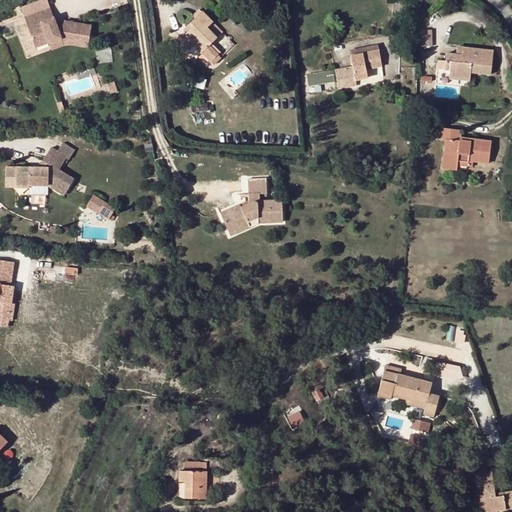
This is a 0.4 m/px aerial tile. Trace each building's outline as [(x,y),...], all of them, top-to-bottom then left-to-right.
[(199,9),(193,16),(195,19),(202,12),(199,9)] [(54,29),(47,11),(20,21),(32,50),(47,44),(58,40),(59,42),(86,45),(89,27),(62,23),(61,30),(54,29)] [(186,34),(184,36),(194,46),(202,54),(203,53),(211,62),(219,56),(210,46),(218,39),(208,28),(213,23),(203,12),(202,12),(195,19),(190,23),(194,27),(186,34)] [(186,34),(194,27),(190,23),(183,31),(186,34)] [(213,23),(208,28),(218,39),(223,34),(223,33),(213,23)] [(191,49),(194,46),(184,36),(181,39),(191,49)] [(59,42),(58,40),(47,44),(50,53),(61,48),(61,46),(86,49),(86,45),(59,42)] [(447,54),(446,62),(445,70),(451,71),(450,78),(471,80),(472,73),(491,75),(493,51),(464,48),(463,55),(457,55),(447,54)] [(336,71),(339,90),(357,86),(356,81),(368,79),(367,70),(382,67),(379,51),(351,56),(353,67),(336,71)] [(221,58),(219,56),(211,62),(215,66),(222,59),(221,58)] [(438,69),(445,70),(446,62),(437,61),(437,69),(438,69)] [(307,74),(310,86),(337,80),(334,68),(307,74)] [(405,97),(413,96),(412,84),(404,85),(405,97)] [(442,169),(457,171),(458,166),(459,161),(469,162),(474,162),(489,165),(492,142),(471,139),(470,141),(460,140),(461,137),(462,131),(441,128),(439,139),(446,140),(442,169)] [(59,173),(66,160),(69,162),(75,152),(63,144),(57,154),(51,151),(43,163),(50,167),(48,170),(16,169),(15,190),(29,190),(29,187),(47,187),(63,197),(73,181),(59,173)] [(250,193),(249,193),(249,201),(249,203),(241,207),(240,205),(221,213),(227,227),(237,223),(241,232),(259,224),(283,223),(283,200),(281,200),(260,201),(260,194),(267,194),(267,179),(250,179),(250,193)] [(105,203),(94,196),(86,208),(98,215),(105,203)] [(116,209),(105,203),(98,215),(108,221),(109,221),(112,223),(115,219),(111,216),(116,209)] [(241,232),(237,223),(227,227),(231,236),(241,232)] [(14,262),(0,260),(0,274),(12,276),(14,262)] [(12,276),(0,274),(0,284),(10,286),(12,276)] [(0,302),(11,304),(14,286),(10,286),(0,284),(0,302)] [(12,322),(14,305),(11,304),(0,302),(0,326),(7,327),(8,321),(12,322)] [(392,395),(406,398),(426,403),(425,407),(423,413),(434,416),(439,394),(429,392),(432,381),(400,374),(401,367),(385,363),(378,394),(391,397),(392,395)] [(405,402),(425,407),(426,403),(406,398),(405,402)] [(288,416),(294,429),(308,422),(301,409),(288,416)] [(452,479),(447,466),(426,470),(430,484),(439,487),(452,479)] [(185,480),(185,498),(205,498),(205,495),(206,489),(206,471),(191,470),(185,470),(185,480)] [(494,511),(495,510),(506,508),(506,511),(511,511),(511,489),(495,492),(491,470),(475,472),(479,498),(484,497),(486,505),(481,506),(482,511),(494,511)]
